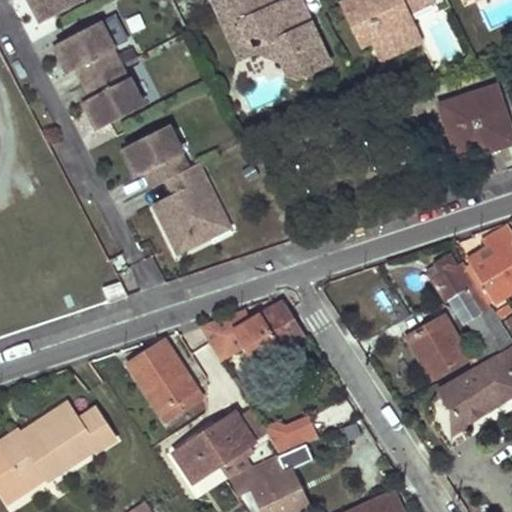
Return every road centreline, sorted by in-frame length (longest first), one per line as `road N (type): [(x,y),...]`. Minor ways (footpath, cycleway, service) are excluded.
road 1 (residential): [(0,372),(292,275)]
road 2 (residential): [(439,511),(292,275)]
road 3 (residential): [(292,275),(511,202)]
